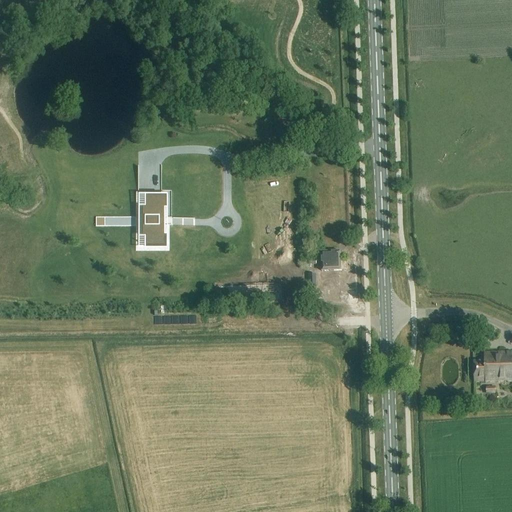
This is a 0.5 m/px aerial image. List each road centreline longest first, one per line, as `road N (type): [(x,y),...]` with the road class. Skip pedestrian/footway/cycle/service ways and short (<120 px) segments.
road 1 (secondary): [(385,316),(374,0)]
road 2 (secondary): [(392,511),(385,316)]
road 3 (unclassified): [(385,316),(458,313),(511,330)]
